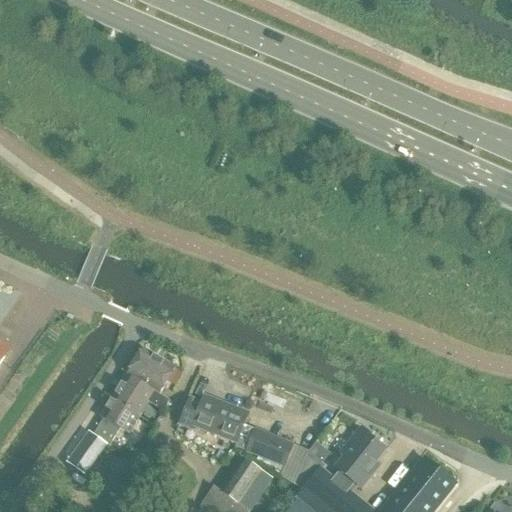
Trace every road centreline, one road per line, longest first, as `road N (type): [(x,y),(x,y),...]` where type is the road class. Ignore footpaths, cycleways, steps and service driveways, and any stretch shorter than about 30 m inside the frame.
road 1 (secondary): [(86,0),(511,191)]
road 2 (unclassified): [(511,478),(342,399),(139,326)]
road 3 (secondary): [(511,145),(177,0)]
road 4 (unclassified): [(139,326),(40,479)]
road 5 (unclassified): [(139,326),(0,266)]
